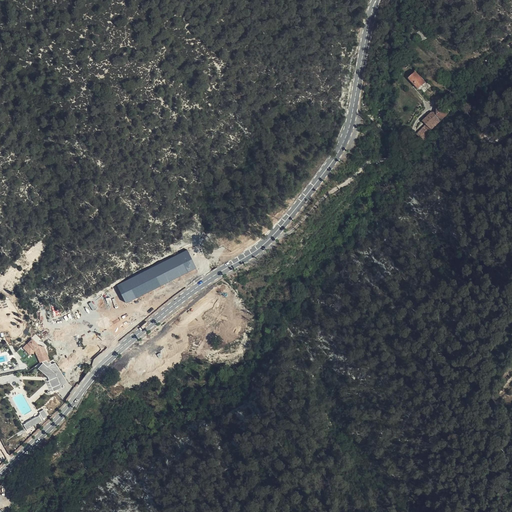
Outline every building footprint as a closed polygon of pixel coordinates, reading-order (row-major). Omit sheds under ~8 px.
[(408,68),(414,75),(417,73),(418,72),(412,65),(408,68)] [(417,73),(414,75),(410,78),(419,88),(425,83),(417,73)] [(433,100),(436,104),(442,99),(439,95),(433,100)] [(432,113),(428,116),(423,120),(426,124),(432,130),(438,123),(442,119),(448,113),(442,105),(435,110),(435,113),(432,113)] [(416,142),(419,145),(432,130),(426,124),(417,135),(419,137),(416,142)] [(126,304),(196,268),(187,250),(117,285),(126,304)] [(36,342),(20,357),(24,360),(35,351),(40,363),(47,360),(49,365),(48,366),(44,362),(39,368),(47,375),(51,378),(55,389),(56,390),(62,388),(61,385),(68,382),(55,363),(51,364),(45,351),(44,348),(44,347),(40,346),(39,344),(38,345),(36,342)] [(51,378),(47,375),(45,376),(51,391),(55,389),(51,378)] [(45,411),(40,413),(41,417),(40,417),(36,419),(38,423),(42,421),(42,420),(43,419),(42,418),(47,415),(45,411)] [(38,423),(36,419),(27,424),(29,428),(32,426),(38,423)] [(34,429),(42,421),(38,423),(32,426),(34,429)]
